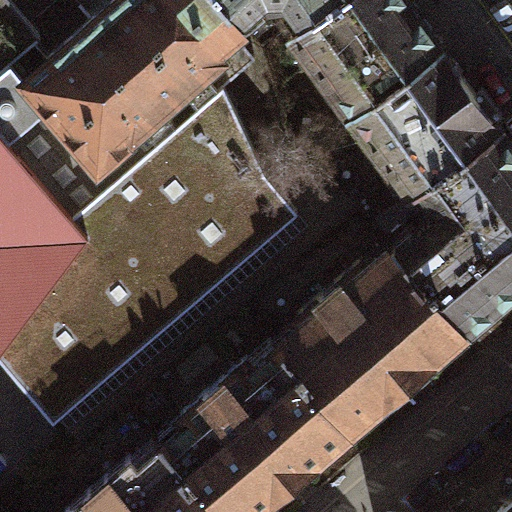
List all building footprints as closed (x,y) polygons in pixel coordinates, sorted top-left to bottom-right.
[(0,0),(0,62),(34,34),(39,28),(14,0),(0,0)] [(240,17),(225,0),(112,0),(50,53),(19,79),(92,166),(202,73),(227,52),(222,46),(242,29),(243,24),(240,17)] [(284,0),(291,0),(305,19),(331,0),(225,0),(240,17),(259,0),(266,0),(268,7),(285,4),(284,0)] [(351,109),(441,45),(409,0),(331,0),(305,19),(293,28),(351,109)] [(224,83),(217,89),(202,73),(92,166),(19,79),(50,53),(34,34),(0,62),(0,353),(55,417),(300,209),(265,169),(224,83)] [(422,182),(500,126),(441,45),(351,109),(410,190),(422,182)] [(511,287),(511,141),(500,126),(422,182),(442,208),(398,246),(467,325),(511,287)] [(302,319),(279,340),(351,424),(467,325),(398,246),(394,241),(369,262),(363,255),(296,312),(302,319)] [(225,511),(247,511),(351,424),(279,340),(254,361),(248,354),(182,411),(188,418),(163,439),(225,511)] [(225,511),(163,439),(139,459),(132,451),(65,508),(68,511),(225,511)] [(511,511),(511,497),(494,511),(511,511)]
